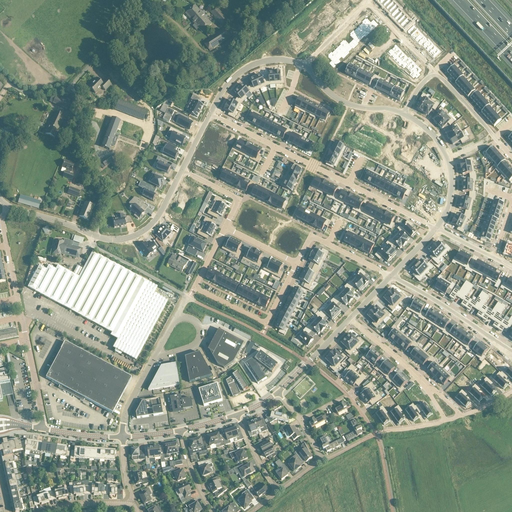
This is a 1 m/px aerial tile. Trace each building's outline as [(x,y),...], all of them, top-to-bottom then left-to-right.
[(333,2),(330,5),(335,10),(337,7),(342,12),(347,8),(339,0),(335,5),(333,2)] [(390,0),(383,6),(386,9),(393,3),(390,0)] [(393,3),(386,9),(389,12),(396,6),(393,3)] [(195,6),(186,14),(195,24),(192,26),(196,30),(199,28),(203,32),(206,29),(211,25),(198,10),(195,6)] [(224,27),(230,21),(215,6),(210,12),(224,27)] [(328,11),(324,16),(331,23),(336,19),(331,14),(333,11),(328,6),(326,9),(328,11)] [(396,6),(389,12),(392,15),(391,16),(399,9),(396,6)] [(399,9),(391,16),(395,20),(402,13),(398,10),(399,9)] [(402,13),(395,20),(398,23),(405,16),(402,13)] [(317,17),(314,20),(319,25),(322,23),(327,28),(331,23),(324,16),(319,20),(317,17)] [(405,16),(398,23),(401,26),(408,19),(405,16)] [(255,22),(261,28),(265,23),(259,17),(255,22)] [(365,19),(362,22),(371,32),(378,25),(373,20),(371,23),(367,19),(366,20),(365,19)] [(408,19),(401,26),(405,30),(411,23),(408,19)] [(312,27),(308,31),(316,38),(320,34),(315,29),(318,27),(313,22),(310,24),(312,27)] [(363,23),(360,26),(368,34),(371,32),(362,22),(363,23)] [(360,26),(357,29),(365,37),(368,34),(360,26)] [(414,26),(407,33),(411,37),(418,30),(414,26)] [(204,43),(210,51),(232,37),(225,28),(210,38),(204,43)] [(353,31),(361,39),(364,37),(365,38),(365,37),(357,29),(355,31),(354,31),(353,31)] [(418,30),(411,37),(414,40),(421,33),(418,30)] [(301,33),(299,35),(304,40),(306,38),(311,43),(316,38),(308,31),(304,35),(301,33)] [(353,31),(350,34),(351,35),(350,36),(354,39),(351,42),(356,47),(359,44),(358,43),(361,39),(353,31)] [(421,33),(414,40),(417,43),(424,36),(421,33)] [(295,40),(290,44),(291,45),(290,46),(293,48),(293,47),(298,52),(302,47),(297,42),(300,40),(295,35),(292,37),(295,40)] [(424,36),(417,43),(420,46),(428,39),(427,40),(424,36)] [(428,39),(420,46),(421,46),(424,49),(431,42),(428,39)] [(343,40),(340,44),(349,53),(349,52),(352,48),(353,49),(356,47),(351,42),(349,44),(345,40),(344,41),(343,40)] [(431,42),(424,49),(427,52),(434,45),(431,42)] [(341,45),(338,47),(346,56),(349,53),(340,44),(341,45)] [(395,45),(387,53),(391,57),(399,49),(396,45),(395,45)] [(434,45),(427,52),(430,55),(437,48),(434,45)] [(338,47),(335,50),(343,59),(346,56),(338,47)] [(437,48),(430,55),(434,58),(441,52),(437,48)] [(399,49),(391,57),(394,60),(402,52),(399,49)] [(331,52),(340,62),(339,60),(341,57),(343,59),(335,50),(332,53),(331,52)] [(331,52),(328,56),(329,56),(328,57),(332,61),(329,64),(334,68),(340,62),(331,52)] [(402,52),(394,60),(397,63),(405,55),(402,52)] [(405,55),(397,63),(400,66),(409,57),(408,58),(405,55)] [(409,57),(400,66),(401,66),(403,69),(412,60),(409,57)] [(412,60),(403,69),(404,69),(405,67),(408,70),(415,63),(412,60)] [(415,63),(408,70),(411,73),(409,74),(409,75),(418,66),(415,63)] [(347,69),(345,72),(346,73),(345,74),(346,74),(351,76),(355,68),(350,65),(348,69),(347,69)] [(418,66),(409,75),(413,79),(415,77),(416,78),(420,75),(419,73),(422,70),(418,66)] [(454,66),(447,73),(451,77),(458,70),(454,66)] [(355,68),(351,76),(355,79),(360,70),(355,68)] [(360,70),(355,79),(356,79),(357,79),(357,80),(360,82),(365,73),(360,70)] [(458,70),(451,77),(453,80),(461,73),(458,70)] [(280,72),(274,73),(276,85),(284,84),(284,78),(281,78),(280,72)] [(269,79),(266,79),(268,86),(276,85),(274,73),(269,73),(269,79)] [(365,73),(360,82),(363,84),(364,83),(365,84),(369,75),(365,73)] [(461,73),(453,80),(456,83),(455,83),(455,84),(463,76),(461,73)] [(369,75),(365,84),(370,86),(373,81),(375,83),(378,77),(375,75),(374,77),(369,75)] [(260,76),(255,78),(260,89),(268,86),(266,79),(263,81),(260,76)] [(463,76),(455,84),(459,87),(466,81),(463,77),(464,77),(463,76)] [(378,77),(375,83),(378,84),(376,89),(381,92),(385,83),(380,81),(382,78),(378,77)] [(105,90),(111,84),(106,79),(102,83),(97,78),(91,83),(92,84),(89,87),(95,93),(101,87),(105,90)] [(252,85),(249,87),(253,92),(260,89),(255,78),(250,80),(252,85)] [(466,81),(459,87),(462,91),(469,84),(466,81)] [(385,83),(381,92),(382,92),(382,93),(385,95),(390,85),(385,83)] [(469,84),(462,91),(465,94),(472,87),(469,84)] [(243,85),(239,89),(247,98),(246,96),(249,92),(251,94),(253,92),(249,87),(247,89),(243,85)] [(390,85),(385,95),(389,96),(390,96),(390,97),(395,88),(390,85)] [(472,87),(465,94),(468,98),(475,91),(472,87)] [(395,88),(390,97),(391,97),(395,99),(400,90),(395,88)] [(239,89),(235,93),(239,97),(236,99),(241,103),(247,98),(239,89)] [(400,90),(395,99),(400,101),(400,102),(405,93),(404,93),(400,90)] [(478,92),(470,99),(474,103),(481,96),(478,92)] [(422,102),(417,110),(422,113),(430,100),(425,97),(426,96),(423,94),(419,101),(422,102)] [(189,106),(187,110),(190,111),(189,114),(197,118),(203,105),(199,103),(201,99),(194,95),(191,99),(195,102),(192,107),(189,106)] [(52,97),(50,101),(74,113),(78,106),(70,102),(71,100),(62,96),(60,100),(52,97)] [(481,96),(474,103),(477,106),(484,99),(481,96)] [(298,102),(294,109),(300,111),(306,100),(305,100),(303,99),(300,98),(300,99),(299,98),(297,102),(298,102)] [(227,105),(238,111),(241,103),(236,99),(235,103),(230,100),(227,105)] [(484,99),(477,106),(480,109),(487,102),(484,99)] [(143,120),(147,111),(118,100),(114,110),(143,120)] [(306,100),(300,111),(305,114),(310,103),(308,102),(309,101),(306,100)] [(430,100),(422,113),(423,113),(424,113),(423,114),(426,116),(427,115),(428,116),(432,109),(435,111),(439,104),(436,102),(435,103),(430,100),(431,100),(430,100)] [(487,102),(480,109),(482,112),(489,106),(489,107),(490,106),(487,102)] [(310,103),(305,114),(305,113),(310,115),(309,116),(315,105),(312,103),(312,104),(310,103)] [(163,104),(160,111),(164,113),(168,106),(163,104)] [(227,105),(224,110),(229,113),(228,116),(234,118),(235,115),(234,115),(237,110),(238,111),(227,105)] [(315,105),(309,116),(314,119),(320,108),(318,107),(319,106),(315,105)] [(482,112),(481,113),(485,117),(492,110),(489,107),(489,106),(482,112)] [(320,108),(314,119),(315,117),(320,119),(319,120),(320,120),(325,110),(322,108),(321,109),(320,108)] [(439,115),(433,120),(434,121),(434,122),(436,124),(437,124),(438,125),(448,115),(448,114),(447,115),(443,112),(443,111),(444,110),(441,108),(436,112),(439,115)] [(325,110),(320,120),(325,123),(328,117),(329,118),(330,114),(329,114),(330,113),(325,110)] [(492,110),(485,117),(488,120),(495,113),(492,110)] [(252,111),(249,116),(252,118),(249,122),(255,125),(260,115),(252,111)] [(54,137),(64,116),(55,112),(49,125),(49,126),(46,134),(54,137)] [(177,113),(175,118),(179,120),(177,124),(180,125),(180,126),(184,129),(185,128),(189,130),(193,123),(188,121),(189,119),(177,113)] [(495,113),(488,120),(491,123),(498,117),(495,113)] [(260,115),(255,125),(259,127),(263,119),(259,117),(260,115)] [(448,115),(438,125),(442,129),(448,124),(450,126),(454,121),(448,115)] [(498,117),(491,123),(494,127),(501,121),(498,117)] [(112,118),(107,130),(116,134),(120,121),(112,118)] [(263,119),(259,127),(264,130),(268,121),(263,119)] [(268,121),(264,130),(268,132),(274,122),(273,121),(272,124),(268,121)] [(274,122),(268,132),(273,134),(278,124),(274,122)] [(342,128),(341,131),(347,134),(352,124),(347,122),(347,123),(346,122),(343,128),(342,128)] [(129,124),(119,154),(128,157),(137,127),(129,124)] [(278,124),(273,134),(278,137),(283,126),(281,128),(277,126),(278,124)] [(352,124),(347,134),(350,136),(355,127),(351,125),(352,124)] [(453,130),(447,134),(447,135),(447,136),(449,139),(450,139),(449,140),(450,140),(462,132),(457,124),(452,127),(453,130)] [(283,126),(278,137),(283,139),(285,135),(288,136),(291,130),(283,126)] [(355,127),(350,136),(354,137),(359,129),(355,127)] [(171,128),(169,131),(174,134),(170,141),(175,144),(176,143),(182,146),(185,139),(182,137),(183,134),(171,128)] [(359,129),(354,137),(358,139),(363,130),(362,131),(359,129)] [(107,130),(101,147),(109,150),(116,134),(107,130)] [(291,130),(288,136),(291,138),(288,142),(294,145),(299,134),(291,130)] [(363,130),(358,139),(363,142),(362,144),(365,146),(368,140),(365,138),(367,133),(366,133),(367,132),(363,130)] [(462,132),(450,140),(453,145),(460,141),(462,143),(469,139),(467,136),(465,137),(462,132)] [(299,134),(294,145),(298,147),(302,139),(298,137),(299,135),(299,134)] [(368,140),(365,146),(368,147),(369,145),(374,148),(379,138),(375,136),(374,137),(374,136),(371,141),(368,140)] [(410,138),(405,143),(408,146),(411,144),(415,148),(422,140),(418,136),(413,141),(410,138)] [(379,138),(374,148),(378,149),(382,141),(379,139),(379,138)] [(302,139),(298,147),(303,149),(307,141),(302,139)] [(422,140),(415,148),(419,152),(417,154),(418,157),(424,153),(422,150),(427,145),(422,140)] [(235,144),(232,150),(240,154),(245,143),(245,144),(240,141),(237,146),(235,144)] [(307,141),(303,149),(308,152),(309,151),(312,153),(315,145),(307,141)] [(382,141),(378,149),(382,151),(386,143),(382,141)] [(336,142),(333,148),(343,153),(346,148),(336,142)] [(168,143),(163,154),(175,160),(179,153),(175,151),(177,148),(168,143)] [(245,143),(240,154),(245,157),(246,155),(250,146),(245,143)] [(386,143),(382,151),(385,153),(390,144),(390,143),(390,144),(386,143)] [(390,144),(385,153),(390,156),(389,158),(393,160),(396,154),(392,152),(395,147),(394,147),(394,146),(390,144)] [(250,146),(246,155),(251,157),(255,149),(251,146),(250,146)] [(488,149),(484,152),(490,158),(497,152),(493,147),(490,150),(488,149)] [(331,152),(330,152),(341,157),(343,153),(333,148),(331,152)] [(251,157),(250,159),(258,163),(261,158),(258,156),(261,151),(255,149),(251,157)] [(330,152),(328,157),(339,163),(341,157),(330,152)] [(497,152),(490,158),(492,161),(500,155),(497,152)] [(424,153),(418,157),(420,160),(424,159),(426,164),(436,160),(433,154),(427,157),(424,153)] [(500,155),(492,161),(495,164),(502,158),(500,155)] [(111,156),(108,158),(111,163),(110,164),(112,166),(116,164),(111,156)] [(158,156),(156,160),(160,162),(157,168),(168,173),(171,167),(165,164),(167,161),(158,156)] [(328,157),(325,163),(327,163),(326,165),(333,169),(334,167),(336,168),(339,163),(328,157)] [(467,163),(460,164),(461,169),(473,167),(473,162),(474,162),(473,158),(467,159),(467,163)] [(502,158),(495,164),(498,167),(497,168),(505,161),(502,158)] [(428,170),(425,171),(426,174),(432,173),(432,169),(438,166),(436,160),(426,164),(428,170)] [(63,176),(67,178),(72,179),(73,175),(70,174),(71,172),(72,170),(72,169),(74,164),(71,163),(70,163),(65,161),(62,168),(66,169),(63,176)] [(505,161),(497,168),(500,172),(507,165),(504,162),(505,161)] [(291,165),(288,171),(299,176),(302,171),(301,170),(302,168),(294,164),(293,167),(291,165)] [(507,165),(500,172),(503,175),(510,168),(507,165)] [(223,167),(220,173),(223,174),(221,179),(226,182),(231,171),(223,167)] [(473,167),(461,169),(461,170),(462,170),(463,175),(469,174),(470,177),(476,177),(476,172),(474,172),(473,167)] [(511,170),(510,168),(503,175),(506,178),(511,172),(511,170)] [(367,169),(364,175),(367,176),(365,181),(370,183),(375,173),(367,169)] [(152,179),(150,183),(158,187),(160,183),(161,184),(163,181),(160,179),(160,178),(161,175),(162,175),(155,171),(154,173),(153,174),(151,179),(152,179)] [(231,171),(226,182),(231,184),(236,174),(231,171)] [(288,171),(286,176),(297,181),(299,176),(288,171)] [(375,173),(370,183),(374,186),(380,175),(375,173)] [(432,173),(426,174),(426,178),(430,178),(430,183),(440,183),(440,177),(433,177),(432,173)] [(236,174),(231,184),(235,187),(241,176),(236,174)] [(76,181),(75,184),(82,187),(85,177),(79,175),(78,178),(79,178),(77,181),(76,181)] [(380,175),(374,186),(379,188),(384,179),(383,179),(383,180),(379,178),(380,176),(380,175)] [(241,176),(235,187),(241,190),(246,179),(241,176)] [(286,176),(283,181),(294,186),(296,181),(297,182),(297,181),(286,176)] [(463,181),(463,186),(475,187),(475,182),(476,182),(476,177),(470,177),(470,181),(463,181)] [(314,178),(310,186),(312,187),(312,188),(317,191),(316,192),(317,192),(322,181),(317,179),(316,180),(314,178)] [(246,179),(241,190),(241,189),(246,192),(248,187),(251,188),(254,183),(251,181),(246,179)] [(384,179),(379,188),(384,190),(388,181),(384,179)] [(281,186),(283,187),(291,191),(294,186),(283,181),(281,186)] [(322,181),(317,192),(322,194),(327,184),(322,181)] [(388,181),(384,190),(388,193),(393,182),(393,183),(388,181)] [(141,182),(139,187),(146,190),(143,196),(153,201),(157,195),(154,194),(156,189),(141,182)] [(393,182),(388,193),(393,195),(398,185),(393,182)] [(254,183),(251,188),(254,190),(252,195),(257,197),(262,187),(254,183)] [(426,189),(426,193),(432,194),(433,190),(440,190),(440,183),(430,183),(430,189),(426,189)] [(327,184),(322,194),(322,195),(323,192),(327,195),(326,197),(332,186),(327,184)] [(398,185),(393,195),(397,197),(402,187),(398,185)] [(332,186),(326,197),(335,201),(338,195),(335,194),(337,189),(332,186)] [(463,186),(463,192),(469,192),(469,196),(476,197),(476,192),(475,192),(475,187),(463,186)] [(262,187),(257,197),(262,200),(267,189),(262,187)] [(402,187),(397,197),(402,200),(405,195),(408,197),(411,191),(402,187)] [(73,189),(71,195),(78,197),(80,191),(73,189)] [(267,189),(262,200),(266,202),(266,203),(271,194),(272,192),(267,189)] [(338,195),(335,201),(343,205),(348,194),(343,192),(340,197),(338,195)] [(426,193),(425,196),(428,197),(426,203),(436,207),(438,201),(432,198),(432,194),(426,193)] [(271,194),(266,203),(271,205),(276,196),(271,194)] [(348,194),(343,205),(344,203),(349,206),(353,197),(348,194)] [(276,196),(271,205),(272,205),(276,207),(281,199),(276,196)] [(462,198),(460,203),(472,206),(473,201),(475,201),(476,197),(469,196),(468,199),(462,198)] [(136,205),(131,210),(135,214),(134,216),(138,219),(140,218),(144,214),(143,213),(144,212),(141,209),(145,205),(140,200),(139,201),(135,197),(131,201),(136,205)] [(215,202),(213,206),(224,212),(227,206),(224,205),(226,202),(216,197),(214,201),(215,202)] [(353,197),(349,206),(353,208),(352,210),(353,210),(358,199),(353,197),(354,197),(353,197)] [(20,198),(18,203),(35,208),(37,203),(20,198)] [(281,199),(276,207),(282,210),(282,209),(284,210),(288,202),(281,199)] [(358,199),(353,210),(361,214),(364,208),(361,207),(363,202),(358,199)] [(494,200),(492,205),(502,209),(504,204),(494,200)] [(85,203),(79,217),(88,220),(92,212),(91,212),(93,206),(89,205),(89,204),(86,202),(86,203),(85,203)] [(421,207),(419,211),(426,213),(427,210),(433,213),(436,207),(426,203),(424,208),(421,207)] [(460,203),(459,209),(466,210),(465,214),(471,216),(472,212),(471,211),(472,206),(460,203)] [(364,208),(361,214),(367,217),(369,218),(374,208),(369,205),(366,210),(364,208)] [(210,209),(207,214),(217,219),(219,216),(221,217),(224,212),(213,206),(211,210),(210,209)] [(296,214),(295,215),(297,216),(297,218),(302,220),(307,210),(307,209),(306,212),(299,208),(296,214)] [(374,208),(369,218),(374,221),(379,210),(374,208)] [(307,210),(302,220),(307,223),(312,212),(307,210)] [(379,210),(374,221),(378,223),(379,221),(384,212),(379,210)] [(312,212),(307,223),(311,225),(316,217),(311,214),(312,212)] [(384,212),(379,221),(384,223),(383,226),(389,215),(384,212)] [(118,219),(113,220),(114,228),(127,226),(126,224),(132,223),(129,218),(125,218),(124,218),(123,214),(118,215),(118,219)] [(454,219),(465,225),(468,220),(469,220),(471,216),(465,214),(463,217),(457,214),(455,219),(454,219)] [(389,215),(383,226),(392,230),(395,224),(392,223),(394,218),(389,215)] [(203,226),(214,232),(217,227),(214,225),(216,222),(206,217),(203,222),(207,224),(205,227),(203,226)] [(316,217),(311,225),(317,228),(322,217),(321,219),(316,217)] [(322,217),(317,228),(322,230),(324,226),(327,227),(330,221),(322,217)] [(454,219),(452,224),(458,227),(457,230),(463,233),(464,230),(463,229),(465,225),(454,219)] [(402,228),(402,229),(406,233),(411,238),(412,237),(415,234),(416,233),(411,228),(414,225),(407,221),(405,224),(406,224),(402,228)] [(165,226),(156,236),(163,242),(174,231),(177,233),(179,230),(173,225),(171,229),(172,229),(170,230),(165,226)] [(199,230),(197,234),(207,239),(209,236),(211,237),(214,232),(203,226),(201,230),(199,230)] [(399,231),(395,235),(405,245),(408,242),(407,242),(409,240),(404,235),(406,233),(402,229),(402,228),(400,226),(397,229),(399,231)] [(347,229),(344,235),(347,237),(344,242),(349,244),(355,234),(347,229)] [(480,233),(479,238),(481,239),(480,241),(485,243),(486,240),(490,242),(492,236),(480,233)] [(355,234),(349,244),(354,247),(359,237),(354,235),(355,234)] [(391,239),(388,241),(393,246),(395,244),(400,249),(402,247),(403,247),(405,245),(395,235),(391,240),(391,239)] [(359,237),(354,247),(359,249),(364,239),(364,238),(363,241),(359,238),(359,237)] [(194,238),(186,253),(195,257),(198,252),(197,252),(197,250),(203,253),(207,245),(199,241),(200,240),(195,238),(194,238)] [(60,254),(78,258),(81,249),(72,246),(73,241),(64,239),(63,242),(56,240),(52,253),(60,255),(60,254)] [(225,243),(222,249),(230,253),(236,242),(235,241),(232,239),(232,240),(231,239),(229,241),(228,245),(226,244),(225,243)] [(364,239),(359,249),(364,252),(370,241),(364,239)] [(370,241),(364,252),(369,254),(375,244),(370,241)] [(387,245),(383,250),(384,250),(392,258),(396,255),(395,254),(396,253),(391,248),(393,246),(388,241),(386,244),(387,245)] [(146,243),(139,248),(147,258),(154,252),(153,252),(157,248),(153,242),(149,246),(146,243)] [(236,242),(230,253),(235,256),(235,258),(238,259),(242,252),(239,251),(242,245),(236,242)] [(436,244),(433,247),(443,256),(447,252),(448,253),(451,249),(446,245),(443,247),(438,243),(436,245),(436,244)] [(431,250),(429,252),(435,257),(432,259),(438,265),(441,262),(439,260),(443,256),(433,247),(431,249),(431,250)] [(245,254),(243,259),(251,264),(257,252),(254,250),(251,249),(248,255),(245,254)] [(313,252),(311,255),(323,261),(328,252),(323,249),(321,253),(315,250),(313,252)] [(378,252),(375,256),(380,260),(382,258),(388,262),(389,261),(389,262),(392,258),(384,250),(380,255),(378,252)] [(39,266),(28,287),(112,333),(111,336),(112,337),(106,347),(108,348),(108,350),(117,355),(119,351),(136,360),(168,300),(154,293),(157,287),(92,252),(83,269),(77,265),(73,274),(58,265),(56,269),(49,266),(46,269),(39,266)] [(257,252),(251,264),(259,268),(262,262),(260,261),(262,256),(263,255),(260,254),(260,253),(257,252)] [(455,257),(452,263),(455,265),(456,263),(461,266),(466,255),(461,252),(458,259),(455,257)] [(310,259),(309,261),(315,264),(313,268),(319,271),(323,261),(311,255),(310,258),(310,259)] [(466,255),(461,266),(466,268),(465,270),(468,272),(471,266),(468,264),(471,258),(466,255)] [(170,260),(168,265),(175,268),(178,270),(178,269),(182,271),(181,272),(182,272),(184,267),(185,265),(180,262),(182,259),(180,258),(177,257),(176,260),(171,258),(170,260)] [(266,264),(263,270),(272,274),(278,263),(277,262),(274,260),(273,261),(272,260),(269,266),(266,264)] [(419,261),(416,265),(426,274),(430,270),(431,271),(434,268),(429,263),(426,266),(421,261),(420,262),(419,261)] [(471,266),(468,272),(471,273),(472,272),(477,274),(483,264),(478,261),(474,267),(471,266)] [(278,263),(272,274),(280,279),(283,273),(280,272),(283,266),(278,263)] [(483,264),(477,274),(482,277),(487,266),(483,264)] [(413,269),(412,270),(417,275),(415,277),(420,282),(423,279),(422,278),(426,274),(416,265),(413,268),(413,269)] [(487,266),(482,277),(482,276),(487,278),(486,279),(492,268),(487,266)] [(304,270),(302,273),(303,273),(302,274),(314,280),(319,271),(313,268),(311,272),(305,269),(304,270)] [(492,268),(486,279),(491,282),(496,271),(492,268)] [(207,277),(206,278),(211,281),(216,273),(211,270),(207,277)] [(359,273),(355,278),(365,287),(368,284),(368,283),(369,282),(363,277),(366,275),(361,270),(358,273),(359,273)] [(496,271),(491,282),(496,284),(494,287),(497,289),(502,281),(498,280),(502,274),(496,271)] [(216,273),(211,281),(216,284),(220,275),(216,273)] [(302,274),(299,280),(305,283),(303,287),(309,290),(314,280),(302,274)] [(220,275),(216,284),(216,283),(221,286),(225,277),(220,275)] [(439,282),(435,288),(440,292),(446,281),(442,278),(442,277),(440,275),(435,280),(439,282)] [(225,277),(221,286),(225,288),(230,280),(225,277)] [(350,281),(347,284),(352,289),(355,287),(360,291),(361,290),(361,291),(365,287),(355,278),(351,282),(350,281)] [(455,289),(449,297),(454,300),(456,296),(460,299),(470,284),(466,281),(462,278),(461,280),(465,283),(461,289),(456,286),(455,289)] [(503,282),(500,288),(503,290),(504,289),(509,292),(511,286),(511,279),(510,278),(507,284),(503,282)] [(230,280),(225,288),(230,290),(234,282),(230,280)] [(446,281),(440,292),(445,295),(449,289),(452,290),(455,285),(452,283),(451,284),(446,281)] [(234,282),(230,290),(235,293),(239,284),(234,282)] [(345,288),(341,292),(351,302),(353,299),(355,297),(350,292),(352,289),(347,284),(344,287),(345,288)] [(470,284),(460,299),(463,301),(461,305),(465,308),(471,300),(467,297),(474,286),(470,284)] [(241,286),(237,294),(242,296),(246,288),(241,286)] [(246,288),(242,296),(247,299),(251,290),(246,288)] [(295,288),(293,293),(301,297),(303,293),(305,294),(307,291),(301,288),(300,291),(297,289),(295,288)] [(251,290),(247,299),(251,301),(255,293),(251,290)] [(391,291),(388,294),(399,304),(406,297),(401,293),(399,295),(393,290),(391,292),(391,291)] [(336,296),(333,299),(338,304),(341,301),(346,306),(348,304),(349,304),(351,302),(341,292),(337,297),(336,296)] [(471,300),(465,308),(470,311),(472,307),(476,309),(486,294),(482,292),(475,302),(471,300)] [(255,293),(251,301),(256,303),(255,303),(256,304),(260,295),(255,293)] [(290,298),(298,302),(301,297),(293,293),(290,298)] [(386,297),(384,299),(390,304),(388,307),(392,311),(399,304),(388,294),(386,297)] [(486,294),(476,309),(479,312),(477,315),(481,318),(488,308),(484,305),(490,297),(486,294)] [(260,295),(256,304),(261,306),(265,297),(260,295)] [(265,297),(261,306),(266,308),(266,307),(270,300),(265,297)] [(290,298),(287,303),(296,307),(298,302),(290,298)] [(331,303),(327,307),(337,316),(340,313),(340,312),(341,311),(336,306),(338,304),(333,299),(331,302),(331,303)] [(409,305),(406,310),(409,312),(409,311),(414,314),(420,303),(415,300),(412,306),(409,305)] [(488,308),(481,318),(486,321),(488,318),(492,320),(502,304),(502,305),(498,302),(491,313),(487,310),(488,308)] [(288,303),(285,308),(294,312),(296,307),(287,303),(288,303)] [(420,303),(414,314),(419,316),(418,317),(421,319),(424,314),(422,312),(425,306),(420,303)] [(502,304),(492,320),(495,322),(493,326),(497,329),(503,320),(499,317),(506,307),(502,304)] [(320,313),(325,318),(327,315),(332,320),(333,319),(334,320),(337,316),(327,307),(323,311),(322,310),(320,313)] [(372,311),(383,322),(383,321),(389,315),(385,310),(382,312),(377,307),(376,308),(375,308),(373,310),(373,311),(372,311)] [(283,312),(291,317),(294,312),(285,308),(283,312)] [(424,314),(421,319),(424,321),(424,320),(429,323),(436,313),(431,310),(427,315),(424,314)] [(372,311),(368,316),(374,322),(372,324),(376,329),(383,322),(372,311)] [(283,312),(280,317),(289,322),(291,317),(283,312)] [(317,317),(313,321),(323,331),(326,328),(325,328),(327,326),(322,321),(325,318),(320,313),(318,312),(315,315),(317,317)] [(436,313),(429,323),(434,326),(440,316),(436,313)] [(440,316),(434,326),(438,329),(445,319),(440,316)] [(503,320),(497,329),(502,332),(504,328),(508,331),(511,324),(511,316),(508,323),(503,320)] [(280,318),(278,322),(286,326),(289,322),(280,317),(280,318)] [(445,319),(438,329),(443,332),(442,333),(445,335),(449,329),(446,328),(450,322),(445,319)] [(309,325),(306,328),(311,333),(313,330),(318,335),(320,333),(321,333),(323,331),(313,321),(309,326),(309,325)] [(278,322),(275,327),(277,328),(280,330),(279,332),(284,335),(286,332),(284,331),(286,326),(278,322)] [(393,332),(388,337),(393,341),(400,332),(396,328),(397,327),(394,325),(390,330),(393,332)] [(449,329),(445,335),(448,337),(448,336),(453,339),(460,329),(455,326),(451,331),(449,329)] [(304,331),(299,336),(305,341),(305,342),(304,343),(307,345),(306,346),(307,347),(313,340),(308,335),(311,333),(306,328),(303,331),(304,331)] [(16,329),(0,331),(0,339),(17,336),(16,329)] [(211,345),(208,350),(210,351),(218,365),(225,369),(234,362),(244,343),(221,331),(221,330),(220,329),(218,331),(220,332),(218,335),(217,334),(213,342),(212,346),(211,345)] [(460,329),(453,339),(457,342),(464,333),(460,329)] [(400,332),(393,341),(397,344),(405,335),(400,332)] [(244,333),(242,341),(249,343),(252,336),(244,333)] [(464,333),(457,342),(462,345),(469,336),(464,333)] [(347,338),(346,339),(356,349),(363,342),(358,338),(356,340),(350,335),(349,336),(349,335),(346,338),(347,338)] [(405,335),(397,344),(401,348),(409,339),(405,335)] [(469,336),(462,345),(466,349),(465,350),(468,352),(472,347),(470,345),(474,339),(469,336)] [(346,339),(342,344),(347,349),(345,351),(350,356),(356,349),(346,339)] [(409,339),(401,348),(406,352),(410,346),(412,348),(417,343),(414,341),(413,342),(409,339)] [(112,414),(131,378),(65,342),(46,378),(60,385),(58,388),(83,401),(85,399),(112,414)] [(415,350),(410,355),(415,359),(422,350),(418,347),(419,346),(417,343),(412,348),(415,350)] [(472,347),(468,352),(471,354),(472,353),(476,356),(484,346),(479,343),(475,349),(472,347)] [(484,346),(476,356),(480,360),(479,360),(482,363),(486,358),(483,356),(488,350),(484,346)] [(365,354),(361,359),(364,361),(365,360),(369,363),(377,354),(373,350),(368,356),(365,354)] [(422,350),(415,359),(419,363),(427,354),(422,350)] [(333,352),(330,355),(341,365),(347,358),(343,354),(340,356),(335,351),(333,353),(333,352)] [(278,365),(270,359),(261,352),(255,360),(253,358),(245,364),(258,384),(267,378),(265,375),(269,370),(272,373),(278,365)] [(377,354),(369,363),(373,367),(372,368),(375,370),(379,365),(377,363),(381,357),(377,354)] [(427,354),(419,363),(423,366),(427,361),(430,363),(434,358),(431,356),(430,357),(427,354)] [(189,361),(186,362),(190,383),(212,376),(201,355),(188,359),(189,361)] [(328,358),(326,360),(332,365),(330,368),(334,372),(341,365),(330,355),(328,358)] [(0,368),(3,368),(2,364),(0,364),(0,363),(2,363),(1,358),(0,358),(0,401),(2,401),(1,396),(0,389),(0,384),(9,383),(9,378),(5,379),(4,376),(6,375),(5,370),(0,370),(0,368)] [(432,365),(427,370),(432,374),(440,365),(436,362),(437,361),(434,358),(430,363),(432,365)] [(379,365),(375,370),(377,372),(378,371),(382,375),(391,365),(386,361),(381,367),(379,365)] [(148,391),(180,385),(176,364),(162,366),(148,391)] [(352,365),(344,374),(346,377),(344,379),(349,383),(357,373),(354,370),(355,368),(352,365)] [(391,365),(382,375),(386,378),(385,379),(388,381),(393,376),(390,374),(395,369),(391,365)] [(440,365),(432,374),(436,378),(444,369),(442,371),(438,367),(440,366),(440,365)] [(501,373),(504,377),(506,379),(509,377),(511,379),(511,369),(511,370),(508,367),(504,372),(503,371),(501,373)] [(444,369),(436,378),(439,382),(448,373),(444,369)] [(248,388),(238,372),(233,375),(233,376),(232,377),(240,389),(241,388),(243,391),(248,388)] [(500,372),(493,379),(504,390),(508,385),(502,379),(504,377),(501,373),(500,372)] [(357,373),(349,383),(354,386),(355,384),(358,387),(366,377),(362,374),(360,376),(357,373)] [(448,373),(439,382),(444,386),(448,381),(451,383),(455,378),(453,376),(452,377),(448,373)] [(185,383),(189,382),(187,374),(185,375),(185,374),(180,375),(181,383),(185,382),(185,383)] [(393,376),(388,381),(390,384),(391,383),(395,387),(404,378),(400,374),(395,379),(393,376)] [(239,389),(240,389),(232,377),(226,381),(233,397),(241,394),(239,389)] [(404,378),(395,387),(399,390),(398,391),(400,394),(405,389),(403,387),(408,382),(404,378)] [(485,382),(481,386),(483,389),(485,392),(486,391),(492,397),(496,392),(490,386),(492,383),(486,378),(484,381),(485,382)] [(473,387),(468,392),(479,403),(484,398),(477,392),(480,389),(475,385),(471,381),(468,383),(473,387)] [(412,382),(406,388),(408,391),(414,385),(412,382)] [(363,393),(361,395),(364,400),(374,393),(372,389),(374,387),(371,383),(361,390),(363,393)] [(218,403),(217,403),(217,402),(222,401),(217,384),(208,387),(213,405),(216,404),(215,403),(217,402),(217,403),(218,403)] [(211,405),(213,405),(208,387),(199,390),(204,406),(211,404),(211,405)] [(462,390),(455,398),(458,400),(457,401),(460,403),(466,408),(471,404),(464,397),(467,395),(462,390)] [(374,393),(364,400),(368,405),(370,403),(372,406),(382,399),(379,395),(377,396),(374,393)] [(181,395),(171,397),(173,413),(184,412),(184,410),(182,400),(181,395)] [(182,400),(184,410),(186,409),(192,408),(193,408),(191,398),(189,399),(189,400),(185,400),(182,400)] [(154,416),(163,414),(161,399),(151,400),(153,408),(154,416)] [(147,409),(153,408),(151,400),(142,402),(136,413),(137,419),(149,417),(149,416),(147,409)] [(342,406),(335,410),(338,414),(351,407),(348,403),(345,405),(344,404),(344,403),(343,403),(342,403),(342,404),(342,405),(342,406)] [(411,408),(406,412),(407,413),(409,416),(414,422),(419,419),(414,411),(417,409),(413,404),(410,406),(411,408)] [(419,406),(416,408),(420,413),(422,411),(427,419),(433,415),(428,408),(426,405),(425,404),(420,408),(419,406)] [(397,410),(392,414),(392,415),(394,418),(399,424),(404,421),(399,413),(402,411),(398,406),(395,408),(397,410)] [(377,416),(377,417),(379,420),(380,419),(384,426),(390,422),(384,415),(387,413),(384,408),(380,410),(382,412),(377,415),(377,416)] [(274,411),(265,416),(267,419),(268,420),(269,422),(270,424),(270,423),(276,420),(282,421),(284,423),(286,422),(288,423),(288,419),(287,416),(275,413),(274,411)] [(331,418),(330,416),(327,417),(326,415),(315,420),(315,419),(314,419),(313,419),(313,420),(312,420),(312,421),(313,422),(309,423),(312,428),(331,418)] [(268,430),(267,428),(265,423),(262,424),(260,419),(259,418),(255,419),(256,420),(254,421),(259,434),(260,434),(262,433),(268,430)] [(359,428),(354,418),(353,418),(349,420),(355,431),(345,437),(348,441),(362,434),(360,430),(361,430),(362,429),(362,428),(361,428),(361,427),(360,427),(359,428)] [(259,434),(254,421),(252,422),(252,421),(248,423),(248,424),(250,429),(247,430),(250,437),(255,435),(257,435),(258,435),(259,434)] [(298,432),(297,430),(296,431),(294,427),(291,429),(289,425),(289,424),(281,429),(283,434),(287,432),(290,437),(291,437),(293,440),(301,436),(298,432)] [(236,428),(234,429),(233,428),(234,428),(234,427),(230,429),(234,442),(236,442),(237,442),(238,441),(244,439),(241,432),(238,433),(236,428)] [(234,442),(230,429),(226,430),(227,430),(227,431),(225,432),(226,437),(223,438),(225,445),(231,443),(230,440),(233,439),(234,442)] [(225,445),(223,438),(223,437),(220,438),(219,433),(213,435),(216,445),(217,448),(225,446),(225,445)] [(210,447),(216,445),(213,435),(207,437),(209,442),(206,442),(206,444),(207,450),(211,449),(210,447)] [(201,438),(200,438),(199,437),(197,438),(197,439),(196,440),(198,449),(199,453),(208,451),(207,450),(206,444),(203,445),(201,438)] [(324,449),(325,449),(327,452),(340,446),(337,441),(329,445),(325,437),(320,440),(324,447),(323,447),(323,448),(323,449),(324,449)] [(263,452),(272,447),(269,442),(271,441),(269,438),(268,438),(264,441),(265,444),(260,446),(263,452)] [(22,450),(21,445),(20,439),(7,442),(6,441),(2,442),(2,443),(0,443),(0,445),(12,453),(22,450)] [(196,440),(195,440),(194,439),(191,439),(191,441),(190,441),(191,448),(188,449),(191,459),(194,459),(193,454),(199,453),(198,449),(196,440)] [(30,451),(32,441),(26,440),(26,442),(25,442),(24,444),(21,445),(22,450),(25,450),(30,451)] [(183,454),(182,450),(178,450),(178,446),(179,446),(178,442),(174,443),(174,444),(171,444),(173,454),(176,454),(177,455),(183,454)] [(309,454),(310,453),(304,443),(305,445),(304,445),(303,446),(303,447),(303,448),(303,449),(304,451),(300,453),(299,452),(297,451),(295,453),(302,462),(305,460),(306,462),(307,462),(308,462),(309,462),(310,461),(310,460),(312,458),(309,454)] [(173,454),(171,444),(169,445),(169,444),(165,444),(166,449),(163,450),(163,452),(164,459),(170,458),(170,455),(173,454)] [(14,463),(12,453),(0,445),(0,452),(3,465),(12,464),(14,463)] [(69,457),(70,450),(67,450),(67,446),(62,446),(60,456),(65,457),(66,456),(69,457)] [(149,459),(155,458),(153,446),(151,446),(151,447),(148,448),(148,454),(145,454),(146,465),(150,464),(149,459)] [(160,452),(159,446),(156,447),(156,446),(153,446),(155,458),(161,458),(161,463),(162,463),(162,464),(164,464),(164,463),(165,462),(164,459),(163,452),(160,452)] [(79,458),(80,448),(74,447),(74,451),(71,451),(70,457),(74,457),(74,458),(79,458)] [(273,458),(277,455),(278,454),(277,452),(275,453),(272,447),(263,452),(266,458),(271,455),(273,458)] [(145,460),(144,456),(144,451),(140,451),(140,452),(139,452),(139,449),(132,449),(132,457),(133,457),(132,457),(132,459),(132,460),(133,460),(133,461),(134,461),(145,460)] [(246,455),(244,451),(241,452),(240,450),(238,451),(229,453),(232,459),(237,457),(240,463),(248,459),(247,458),(247,457),(247,456),(246,455)] [(299,464),(302,462),(295,453),(294,454),(295,456),(293,457),(294,457),(291,460),(293,462),(289,465),(294,472),(295,471),(295,472),(298,470),(297,469),(301,467),(299,464)] [(203,477),(208,475),(211,473),(209,469),(213,467),(210,460),(201,462),(203,467),(200,469),(201,472),(200,472),(202,476),(203,476),(203,477)] [(282,470),(281,471),(277,474),(279,477),(278,477),(280,480),(281,480),(282,480),(288,475),(286,473),(289,471),(282,462),(282,463),(279,460),(275,463),(278,467),(279,467),(282,470)] [(251,464),(246,466),(241,469),(239,466),(233,469),(237,475),(239,474),(242,479),(245,478),(251,474),(255,471),(251,464)] [(186,479),(183,471),(181,471),(180,468),(171,472),(173,479),(176,478),(178,482),(186,479)] [(143,485),(148,484),(147,478),(143,479),(142,473),(134,475),(136,483),(139,483),(139,484),(142,483),(143,485)] [(222,486),(221,486),(218,481),(219,480),(218,477),(212,479),(214,483),(208,486),(209,489),(210,490),(211,490),(213,494),(216,492),(219,497),(226,491),(222,486)] [(247,480),(243,482),(248,488),(251,486),(247,480)] [(80,496),(79,483),(78,482),(76,482),(76,483),(69,483),(71,495),(73,495),(76,495),(76,497),(80,496)] [(68,496),(71,495),(69,483),(69,488),(66,488),(63,489),(62,486),(60,486),(62,499),(66,498),(66,497),(68,496)] [(88,486),(85,486),(84,483),(79,483),(80,496),(84,496),(84,494),(86,494),(88,493),(88,486)] [(97,495),(98,483),(95,483),(95,486),(91,486),(88,486),(88,493),(91,493),(91,494),(93,494),(93,495),(97,495)] [(107,484),(107,486),(100,486),(100,483),(98,483),(97,495),(102,496),(102,494),(104,494),(104,493),(106,494),(107,484)] [(254,491),(256,493),(259,497),(263,494),(263,495),(268,491),(262,483),(259,486),(260,487),(258,488),(254,491)] [(107,484),(106,494),(109,494),(109,496),(115,496),(115,494),(117,494),(117,490),(116,490),(116,486),(112,486),(112,484),(107,484)] [(183,494),(185,499),(191,496),(189,491),(191,490),(188,484),(178,488),(181,494),(183,494)] [(58,500),(62,499),(60,486),(57,487),(58,490),(51,492),(53,499),(56,498),(56,499),(58,498),(58,500)] [(151,501),(152,501),(149,496),(152,495),(149,488),(142,491),(142,490),(141,490),(143,495),(140,496),(145,505),(145,504),(148,502),(149,503),(151,502),(151,501)] [(253,498),(250,494),(248,490),(244,493),(243,494),(242,495),(242,497),(243,498),(239,501),(245,508),(246,508),(249,506),(249,505),(252,503),(250,500),(253,498)] [(41,505),(45,504),(41,491),(39,492),(40,495),(33,498),(34,505),(39,504),(41,504),(41,505)] [(53,499),(51,492),(44,494),(43,491),(41,491),(45,504),(49,502),(49,501),(50,500),(53,499)] [(186,506),(189,511),(199,511),(202,510),(197,503),(195,500),(195,501),(186,506)] [(238,511),(240,511),(234,502),(228,507),(229,508),(223,511),(238,511)]
